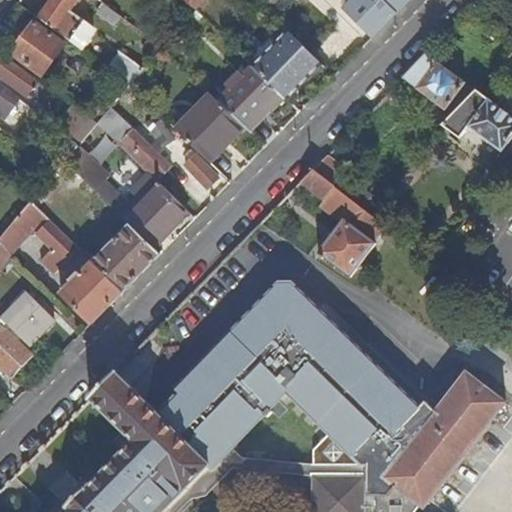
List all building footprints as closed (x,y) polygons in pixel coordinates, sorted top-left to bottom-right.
[(43,0),(33,16),(82,52),(94,35),(93,29),(79,20),(78,18),(68,11),(75,0),(43,0)] [(180,0),(195,10),(204,0),(180,0)] [(355,0),(346,10),(373,37),(409,0),(355,0)] [(120,17),(104,6),(98,15),(114,27),(120,17)] [(64,45),(34,23),(11,56),(42,78),(64,45)] [(256,69),(285,99),(320,63),(291,34),(256,69)] [(157,57),(163,49),(150,39),(144,47),(157,57)] [(108,71),(131,87),(144,72),(119,54),(108,71)] [(452,115),(475,91),(426,55),(402,79),(452,115)] [(0,57),(0,77),(28,98),(29,96),(46,108),(54,97),(0,57)] [(243,126),(247,130),(269,108),(272,112),(285,99),(256,69),(252,66),(219,102),(243,126)] [(21,100),(0,85),(0,116),(5,120),(21,100)] [(511,137),(511,118),(475,91),(452,115),(442,125),(461,139),(469,128),(501,152),(511,137)] [(210,94),(175,131),(203,157),(226,134),(231,139),(243,126),(219,102),(210,94)] [(111,109),(98,125),(148,174),(157,182),(172,166),(111,109)] [(68,134),(82,144),(98,125),(84,115),(68,134)] [(174,141),(161,122),(149,129),(162,149),(174,141)] [(203,157),(208,162),(231,139),(226,134),(203,157)] [(82,149),(68,164),(95,192),(107,179),(110,176),(82,149)] [(219,178),(196,155),(185,167),(208,190),(219,178)] [(325,157),(313,170),(340,191),(351,176),(325,157)] [(375,244),(387,226),(362,207),(340,191),(313,170),(299,184),(321,200),(317,206),(342,225),(319,255),(321,256),(319,259),(323,262),(324,259),(352,279),(376,245),(375,244)] [(122,217),(125,220),(153,248),(188,212),(157,182),(148,174),(132,191),(139,198),(134,205),(122,217)] [(95,192),(122,217),(134,205),(107,179),(95,192)] [(49,220),(32,203),(0,240),(0,245),(10,256),(29,236),(36,234),(52,249),(41,261),(55,274),(77,251),(48,223),(49,220)] [(125,229),(93,262),(123,292),(160,254),(153,248),(125,220),(121,225),(125,229)] [(0,270),(12,257),(10,256),(0,245),(0,270)] [(61,294),(92,324),(123,292),(93,262),(61,294)] [(177,395),(157,416),(209,466),(209,467),(212,469),(231,450),(265,416),(267,419),(273,414),(270,411),(288,393),(332,433),(316,451),(316,465),(313,464),(313,466),(313,476),(313,477),(364,478),(365,468),(377,468),(388,476),(437,413),(428,403),(422,409),(319,312),(296,290),(297,289),(293,285),(279,284),(274,289),(275,289),(173,392),(177,395)] [(14,310),(28,295),(25,292),(11,307),(14,310)] [(4,322),(31,348),(59,316),(41,299),(37,303),(28,295),(14,310),(4,322)] [(0,318),(0,367),(10,377),(31,356),(0,325),(0,322),(2,320),(0,318)] [(157,416),(114,373),(88,399),(133,442),(86,490),(85,488),(83,490),(82,488),(79,490),(82,493),(69,507),(66,504),(64,506),(66,508),(64,509),(65,511),(63,511),(164,511),(209,467),(209,466),(157,416)] [(468,374),(437,413),(388,476),(385,479),(420,505),(424,509),(507,404),(468,374)] [(212,469),(209,467),(164,511),(176,511),(189,499),(203,497),(232,469),(313,476),(313,466),(241,460),(231,450),(212,469)] [(385,479),(388,476),(377,468),(365,468),(364,478),(313,477),(312,511),(414,511),(420,505),(385,479)]
